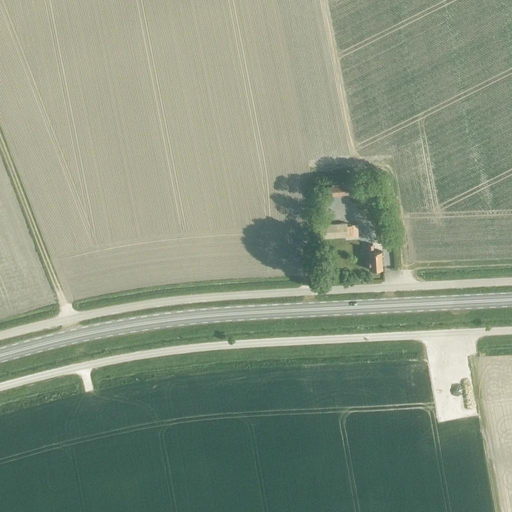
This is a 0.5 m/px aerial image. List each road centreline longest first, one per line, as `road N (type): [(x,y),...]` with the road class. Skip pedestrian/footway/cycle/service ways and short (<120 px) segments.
road 1 (unclassified): [(0,388),(206,347),(511,330)]
road 2 (secondary): [(0,357),(203,317),(511,301)]
road 3 (unclassified): [(511,281),(151,303),(0,335)]
